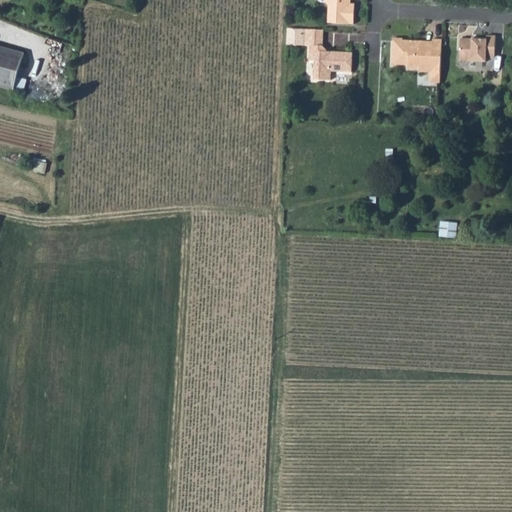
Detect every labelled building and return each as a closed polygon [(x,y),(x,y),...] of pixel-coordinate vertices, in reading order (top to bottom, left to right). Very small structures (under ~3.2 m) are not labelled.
[(327,0),(327,3),(330,8),(329,25),(355,26),(356,5),(351,5),(351,0),(327,0)] [(323,31),(305,30),(287,29),(286,41),(304,41),(304,46),(310,46),(310,62),(316,62),(315,81),(331,81),(332,72),(351,73),(352,54),(327,53),(327,55),(320,55),(321,47),(322,47),(323,31)] [(477,42),(471,42),(460,41),(459,63),(485,64),(485,61),(494,61),(496,39),(486,38),(486,40),(477,40),(477,42)] [(423,47),(423,42),(403,41),(403,39),(394,39),(393,66),(409,67),(409,70),(421,71),(421,74),(431,74),(431,76),(440,76),(442,41),(433,41),(433,42),(433,46),(429,46),(427,47),(423,47)] [(0,87),(13,91),(17,79),(24,54),(0,47),(0,87)] [(431,76),(431,84),(440,85),(440,76),(431,76)] [(17,79),(13,91),(21,94),(25,81),(17,79)] [(42,86),(40,99),(49,100),(50,88),(42,86)] [(439,237),(454,237),(456,227),(440,225),(439,237)]
